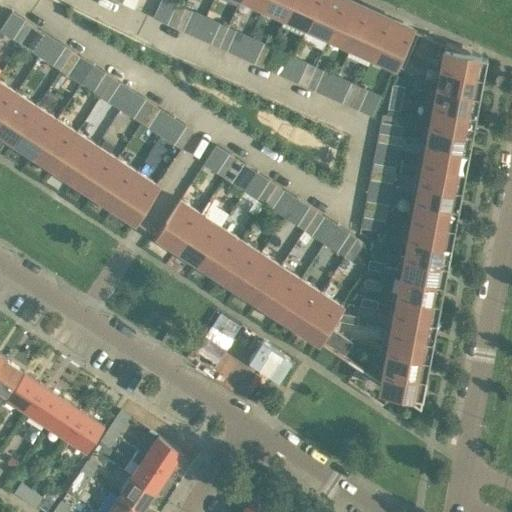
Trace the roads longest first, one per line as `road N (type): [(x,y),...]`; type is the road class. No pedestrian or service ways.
road 1 (residential): [(243,424),(0,260)]
road 2 (residential): [(465,464),(507,242)]
road 3 (residential): [(376,511),(243,424)]
